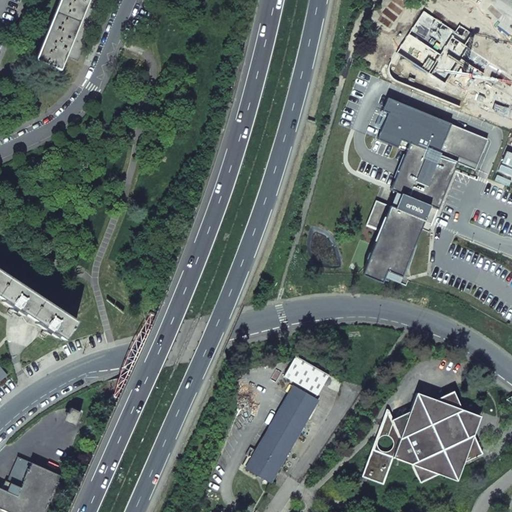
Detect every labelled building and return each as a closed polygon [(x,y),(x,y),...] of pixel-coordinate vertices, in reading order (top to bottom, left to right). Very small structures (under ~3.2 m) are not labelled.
[(489,140),(389,99),(384,112),(390,114),(383,131),(380,131),(377,138),(408,151),(393,190),(403,194),(397,208),(379,201),(371,218),(384,224),(369,264),(365,275),(384,282),(386,278),(400,283),(424,224),(432,228),(459,162),(477,170),(489,140)] [(57,336),(63,340),(65,337),(76,321),(0,271),(0,298),(2,300),(1,302),(10,308),(21,315),(43,330),(55,337),(57,336)] [(10,308),(6,313),(10,316),(12,313),(18,317),(21,316),(21,315),(10,308)] [(283,376),(316,395),(327,376),(294,357),(283,376)] [(245,469),(270,483),(291,447),(293,449),(296,443),(294,442),(317,400),(292,386),(255,450),(250,447),(245,455),(247,456),(243,465),(246,467),(245,469)] [(65,420),(76,425),(81,413),(72,409),(70,414),(68,414),(65,420)] [(0,511),(44,511),(60,476),(17,457),(6,481),(5,481),(1,489),(0,488),(0,511)]
